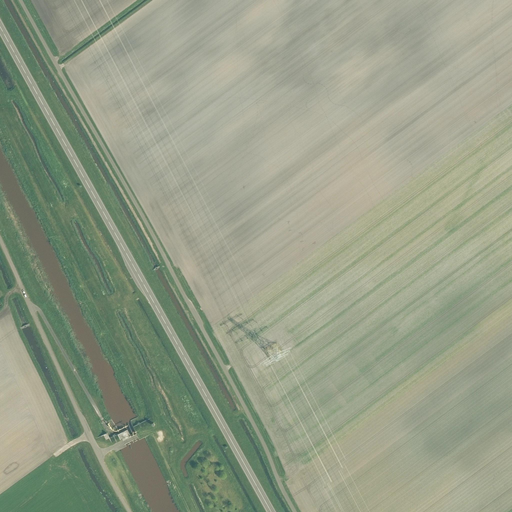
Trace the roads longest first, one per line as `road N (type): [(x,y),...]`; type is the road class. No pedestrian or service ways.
road 1 (unclassified): [(294,511),(140,207),(20,0)]
road 2 (trunk): [(270,511),(0,22)]
road 3 (unclassified): [(128,511),(0,241)]
